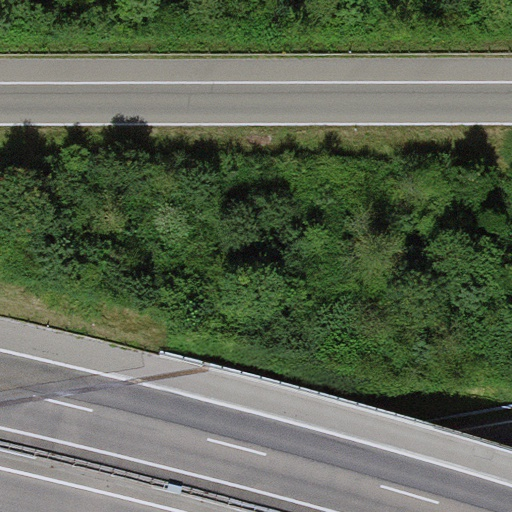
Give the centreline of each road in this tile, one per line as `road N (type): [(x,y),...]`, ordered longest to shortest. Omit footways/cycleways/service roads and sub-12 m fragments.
road 1 (motorway): [(511,95),(0,100)]
road 2 (motorway): [(488,511),(0,384)]
road 3 (motorway): [(93,511),(511,446)]
